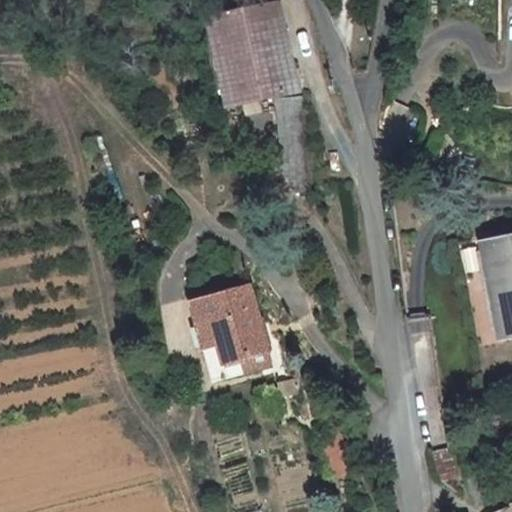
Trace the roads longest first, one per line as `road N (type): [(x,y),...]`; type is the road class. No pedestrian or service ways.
road 1 (unclassified): [(416,511),(369,184),(369,130)]
road 2 (unclassified): [(369,130),(310,0)]
road 3 (unclassified): [(369,130),(391,0)]
